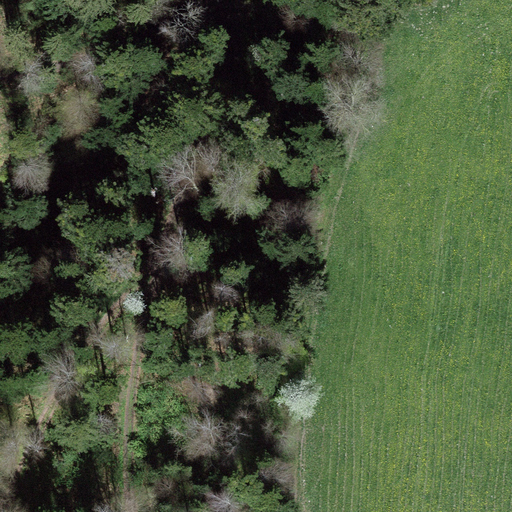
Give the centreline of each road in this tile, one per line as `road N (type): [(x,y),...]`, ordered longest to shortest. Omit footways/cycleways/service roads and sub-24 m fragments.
road 1 (track): [(0,68),(94,56),(175,13),(198,8),(230,16),(236,33),(227,77),(139,287)]
road 2 (track): [(139,287),(87,343),(0,504)]
road 3 (track): [(139,287),(129,511)]
